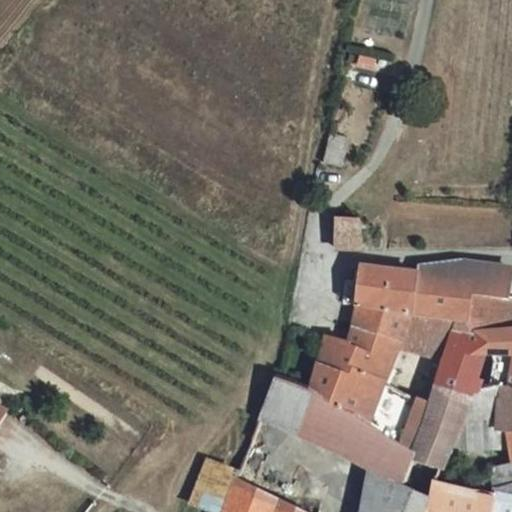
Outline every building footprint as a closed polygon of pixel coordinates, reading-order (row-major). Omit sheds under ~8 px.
[(336,218),(334,247),(363,249),(364,220),(336,218)] [(448,320),(439,345),(508,343),(511,297),(509,295),(497,294),(498,278),(458,274),(454,294),(396,282),(351,272),(335,325),(388,348),(399,324),(448,320)] [(454,294),(458,274),(396,282),(454,294)] [(448,320),(399,324),(388,348),(434,363),(439,345),(448,320)] [(384,362),(388,348),(335,325),(331,341),(384,362)] [(307,348),(295,391),(406,444),(416,414),(373,392),(384,362),(331,341),(326,354),(307,348)] [(428,380),(423,395),(478,400),(511,380),(511,343),(508,343),(439,345),(434,363),(428,380)] [(384,362),(428,380),(434,363),(388,348),(384,362)] [(406,444),(295,391),(258,374),(238,428),(354,477),(391,492),(398,468),(406,444)] [(448,453),(495,454),(494,466),(511,469),(511,380),(478,400),(423,395),(416,414),(406,444),(398,468),(432,476),(437,472),(448,453)] [(511,511),(511,469),(494,466),(489,498),(487,511),(511,511)] [(348,511),(384,511),(391,492),(354,477),(348,511)] [(278,511),(218,481),(206,511),(278,511)] [(415,511),(487,511),(489,498),(429,484),(419,504),(415,511)] [(415,511),(419,504),(391,492),(384,511),(415,511)]
